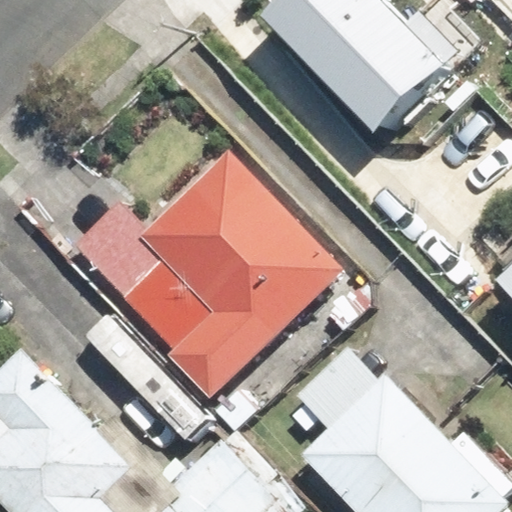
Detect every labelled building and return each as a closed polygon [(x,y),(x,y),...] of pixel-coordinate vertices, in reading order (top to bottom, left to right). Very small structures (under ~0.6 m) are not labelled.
[(404,0),(303,0),(291,12),(398,128),(466,66),(404,0)] [(114,288),(224,400),(356,274),(246,161),(114,288)] [(220,419),(119,320),(97,342),(198,441),(220,419)] [(37,359),(0,396),(0,488),(24,511),(287,511),(218,446),(174,492),(37,359)] [(510,511),(511,510),(511,499),(395,385),(315,466),(362,511),(510,511)]
